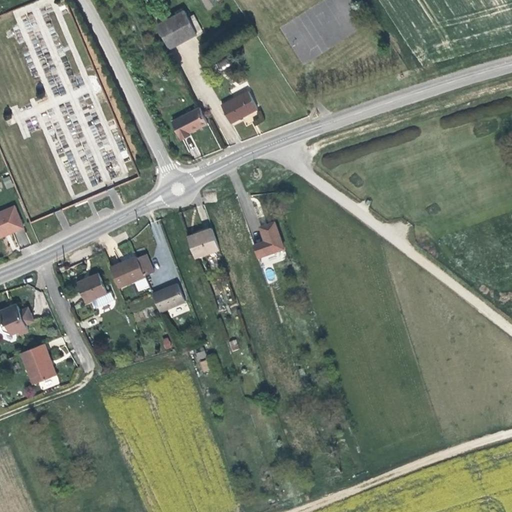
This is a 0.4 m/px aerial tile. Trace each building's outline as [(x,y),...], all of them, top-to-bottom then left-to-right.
[(194,36),(180,11),(157,24),(170,48),(194,36)] [(257,114),(249,96),(222,108),(230,126),(257,114)] [(206,125),(197,107),(170,121),(182,143),(190,138),(188,134),(206,125)] [(6,189),(13,186),(9,176),(2,179),(6,189)] [(0,211),(0,236),(22,227),(13,206),(0,211)] [(284,253),(275,227),(261,231),(266,246),(254,250),(258,262),(284,253)] [(219,248),(212,229),(187,237),(193,257),(219,248)] [(135,254),(142,270),(151,266),(144,250),(135,254)] [(143,272),(142,270),(135,254),(134,253),(109,263),(117,283),(143,272)] [(105,288),(97,268),(76,277),(84,297),(86,296),(88,301),(95,304),(113,296),(109,286),(105,288)] [(163,285),(170,302),(182,297),(175,280),(163,285)] [(158,308),(170,302),(163,285),(150,290),(158,308)] [(18,310),(15,304),(8,307),(7,305),(0,308),(0,310),(0,311),(0,310),(0,329),(2,328),(10,334),(17,331),(19,334),(28,330),(25,323),(32,319),(26,306),(18,310)] [(232,351),(239,349),(236,339),(229,342),(232,351)] [(55,374),(43,343),(20,352),(32,382),(55,374)] [(203,372),(209,371),(207,360),(200,361),(203,372)]
